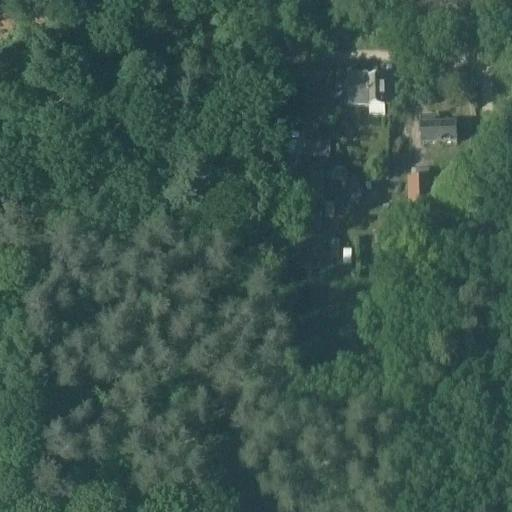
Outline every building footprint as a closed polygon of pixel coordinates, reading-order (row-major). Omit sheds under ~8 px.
[(374,77),(352,78),(354,111),(372,110),(372,117),(388,116),(387,110),(394,109),(393,80),(377,81),(374,77)] [(439,127),(439,118),(425,118),(426,147),(458,146),(457,126),(439,127)] [(305,143),(305,155),(327,155),(327,143),(305,143)] [(319,208),(326,208),(327,170),(314,170),(313,203),(319,208)] [(433,179),(410,180),(411,207),(434,206),(433,179)] [(350,198),(361,196),(358,182),(348,183),(350,198)] [(310,221),(310,217),(287,218),(287,221),(288,233),(310,232),(310,221)]
